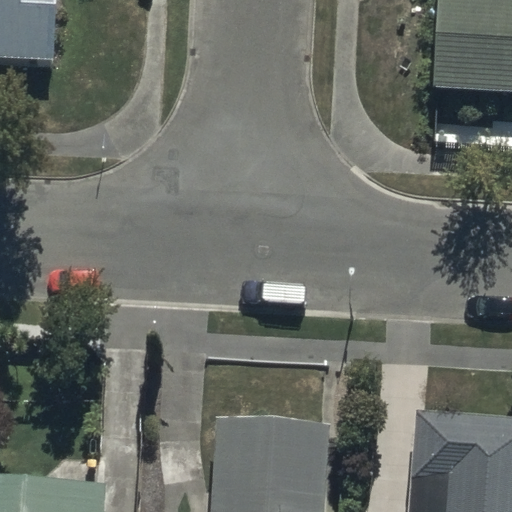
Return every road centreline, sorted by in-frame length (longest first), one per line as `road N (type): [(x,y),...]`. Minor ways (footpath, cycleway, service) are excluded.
road 1 (residential): [(244,241),(511,256)]
road 2 (residential): [(0,230),(244,241)]
road 3 (residential): [(244,241),(255,0)]
